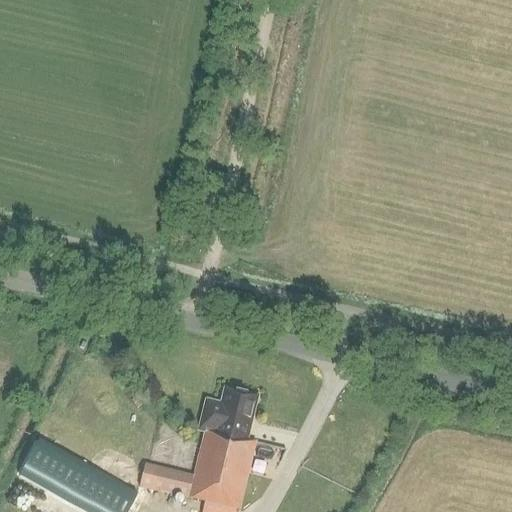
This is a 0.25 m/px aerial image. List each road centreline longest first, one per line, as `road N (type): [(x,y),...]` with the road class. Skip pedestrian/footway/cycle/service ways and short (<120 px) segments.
road 1 (tertiary): [(511,395),(0,275)]
road 2 (track): [(206,277),(263,0)]
